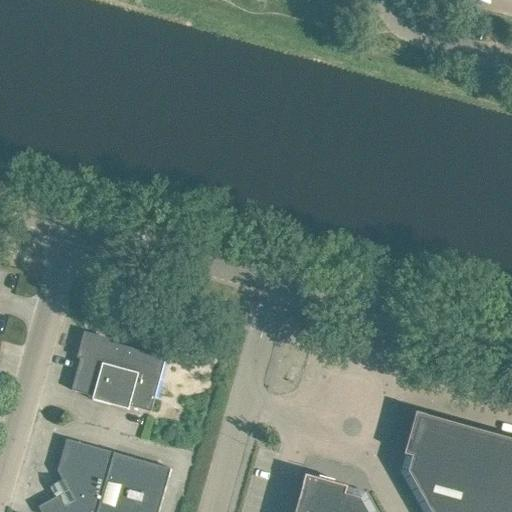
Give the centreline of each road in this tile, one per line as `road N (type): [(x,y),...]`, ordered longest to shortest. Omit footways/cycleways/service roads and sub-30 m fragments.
road 1 (unclassified): [(0,483),(72,226)]
road 2 (unclassified): [(511,347),(277,283)]
road 3 (unclassified): [(213,511),(277,283)]
road 4 (unclassified): [(277,283),(72,226)]
